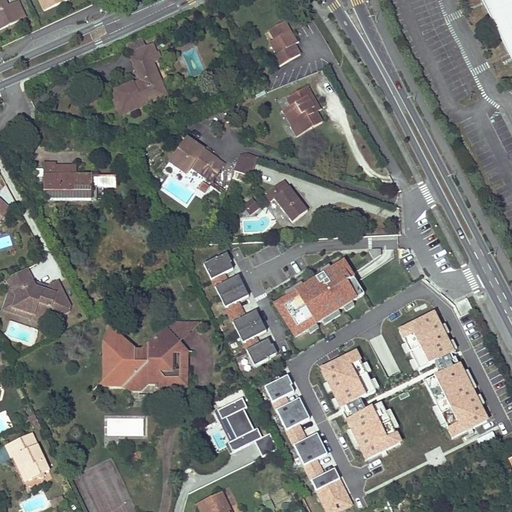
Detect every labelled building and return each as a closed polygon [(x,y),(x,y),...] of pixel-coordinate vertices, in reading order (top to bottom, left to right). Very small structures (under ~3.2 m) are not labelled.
[(16,0),(11,3),(5,5),(4,1),(0,2),(0,28),(24,17),(16,0)] [(39,0),(44,11),(67,0),(39,0)] [(511,0),(484,0),(486,2),(511,54),(511,55),(511,0)] [(279,67),(290,61),(300,55),(294,45),(297,43),(291,32),(285,22),(268,31),(274,40),(269,43),(276,55),(273,56),(279,67)] [(149,57),(154,54),(151,46),(146,49),(149,57)] [(120,117),(167,96),(152,63),(157,61),(154,54),(149,57),(146,49),(129,56),(140,81),(112,94),(115,101),(113,102),(120,117)] [(261,87),(252,91),(255,98),(265,94),(261,87)] [(298,137),(311,129),(324,122),(309,97),(313,95),(308,87),(290,97),(295,105),(292,107),(288,109),(293,117),(297,124),(292,127),(298,137)] [(216,160),(187,138),(169,163),(185,174),(190,167),(210,181),(211,182),(212,181),(218,174),(211,169),(216,160)] [(250,178),(258,159),(245,155),(240,158),(234,172),(250,178)] [(216,160),(211,169),(218,174),(223,165),(216,160)] [(56,163),(44,162),(44,168),(44,176),(75,176),(75,167),(56,167),(56,163)] [(102,200),(102,188),(115,188),(115,177),(75,176),(44,176),(44,168),(35,169),(34,189),(44,190),(44,199),(90,200),(102,200)] [(201,181),(197,187),(204,191),(208,186),(201,181)] [(227,191),(212,181),(211,182),(210,181),(208,183),(221,191),(214,208),(220,210),(227,191)] [(308,213),(283,182),(264,197),(268,204),(273,200),(293,225),(308,213)] [(0,189),(0,219),(8,210),(15,203),(5,184),(0,189)] [(250,218),(260,210),(252,200),(242,208),(250,218)] [(371,250),(368,252),(372,260),(380,255),(380,250),(371,250)] [(203,264),(211,280),(223,274),(232,270),(229,263),(230,263),(226,254),(217,259),(216,258),(203,264)] [(286,297),(273,305),(294,338),(307,330),(315,325),(321,321),(337,311),(343,308),(350,303),(363,295),(343,262),(330,270),(322,275),(303,287),(286,297)] [(322,275),(330,270),(328,266),(319,271),(322,275)] [(31,282),(25,269),(6,279),(10,287),(8,294),(16,296),(12,308),(23,311),(25,308),(34,311),(33,314),(46,318),(48,315),(55,318),(68,311),(69,306),(56,281),(49,284),(48,287),(47,290),(34,287),(31,282)] [(227,282),(223,274),(211,280),(220,298),(243,286),(237,276),(227,282)] [(48,287),(31,282),(34,287),(47,290),(48,287)] [(286,297),(303,287),(300,283),(284,293),(286,297)] [(243,286),(220,298),(228,315),(240,309),(237,302),(247,297),(243,286)] [(3,309),(45,323),(46,318),(33,314),(34,311),(25,308),(23,311),(12,308),(16,296),(8,294),(3,309)] [(350,303),(343,308),(345,311),(353,307),(350,303)] [(244,317),(240,309),(228,315),(237,333),(260,322),(255,312),(244,317)] [(337,311),(321,321),(323,325),(339,315),(337,311)] [(439,328),(432,312),(414,320),(416,324),(398,332),(404,345),(400,347),(404,356),(409,354),(413,362),(409,364),(413,372),(417,370),(418,371),(432,364),(452,354),(452,353),(457,350),(452,340),(447,343),(445,337),(449,335),(444,325),(439,328)] [(260,322),(237,333),(246,350),(258,345),(254,337),(265,332),(260,322)] [(181,341),(199,323),(163,323),(181,341)] [(315,325),(307,330),(309,334),(317,329),(315,325)] [(109,350),(105,353),(105,370),(109,374),(108,387),(123,388),(123,382),(130,382),(130,391),(142,391),(147,386),(158,386),(157,393),(180,393),(187,386),(187,372),(180,371),(176,371),(176,354),(180,354),(187,354),(187,352),(165,329),(147,347),(147,353),(134,352),(123,341),(109,341),(109,350)] [(267,340),(258,345),(246,350),(254,366),(268,360),(267,359),(276,354),(272,346),(270,347),(267,340)] [(354,354),(320,370),(326,383),(322,385),(326,394),(331,391),(335,399),(331,402),(334,409),(339,407),(340,409),(341,408),(358,400),(373,393),(372,391),(377,389),(373,380),(369,382),(366,376),(371,374),(365,363),(360,366),(354,354)] [(458,365),(452,354),(432,364),(439,377),(443,375),(440,369),(450,364),(452,368),(458,365)] [(439,377),(425,384),(437,408),(432,410),(440,425),(444,424),(451,439),(485,422),(478,408),(482,405),(478,396),(474,398),(471,392),(475,390),(466,372),(462,374),(458,365),(452,368),(450,364),(440,369),(443,375),(439,377)] [(286,377),(264,388),(325,511),(337,511),(349,506),(333,473),(322,478),(315,462),(327,457),(316,435),(305,441),(299,427),(309,421),(299,400),(287,406),(283,397),(294,392),(286,377)] [(246,408),(241,398),(213,412),(219,425),(226,422),(235,439),(226,443),(231,453),(254,441),(262,457),(275,450),(268,436),(260,440),(255,430),(253,431),(242,410),(246,408)] [(360,412),(363,411),(358,400),(341,408),(347,420),(351,418),(348,412),(358,408),(360,412)] [(347,420),(345,421),(349,431),(345,432),(353,450),(358,448),(364,460),(399,444),(393,431),(396,428),(388,411),(384,413),(380,404),(363,411),(360,412),(358,408),(348,412),(351,418),(347,420)] [(36,420),(33,415),(26,418),(29,423),(36,420)] [(36,420),(29,423),(32,430),(39,426),(36,420)] [(480,444),(495,440),(493,434),(478,439),(480,444)] [(4,446),(10,458),(13,457),(16,455),(20,463),(22,462),(24,466),(22,467),(29,481),(49,471),(32,437),(28,439),(26,435),(4,446)] [(0,447),(0,462),(10,458),(4,446),(0,447)] [(145,450),(140,451),(135,453),(128,458),(139,463),(145,450)] [(488,469),(484,461),(481,454),(470,459),(477,474),(488,469)] [(13,457),(25,482),(29,481),(22,467),(24,466),(22,462),(20,463),(16,455),(13,457)] [(229,511),(220,493),(197,504),(200,511),(229,511)] [(48,502),(52,508),(63,503),(60,497),(48,502)]
